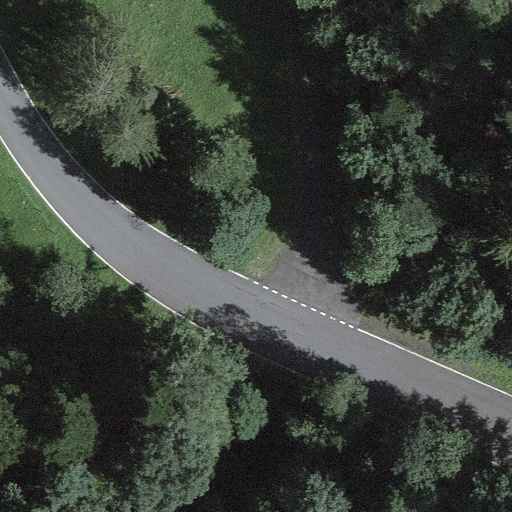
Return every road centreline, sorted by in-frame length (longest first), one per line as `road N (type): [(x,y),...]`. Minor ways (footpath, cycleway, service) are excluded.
road 1 (tertiary): [(0,89),(46,167),(154,261),(326,351),(511,433)]
road 2 (track): [(326,351),(290,0)]
